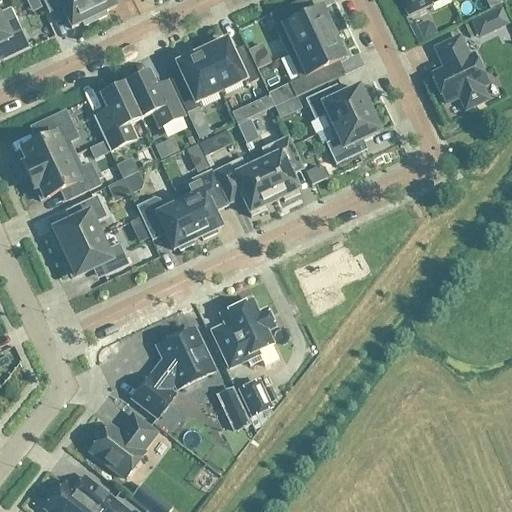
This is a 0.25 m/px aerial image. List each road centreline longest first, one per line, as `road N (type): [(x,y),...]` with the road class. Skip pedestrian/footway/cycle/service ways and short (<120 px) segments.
road 1 (residential): [(360,0),(434,161),(43,343)]
road 2 (residential): [(0,94),(201,0)]
road 3 (residential): [(43,343),(63,383),(0,464)]
